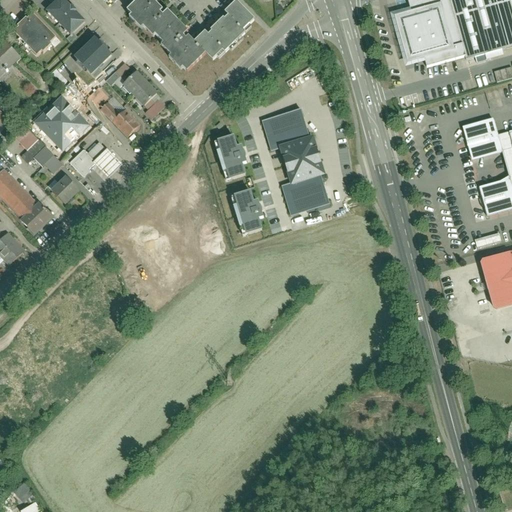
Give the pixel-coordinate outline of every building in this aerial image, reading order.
[(88,23),(64,0),(59,0),(47,13),(73,38),(88,23)] [(163,14),(150,0),(143,0),(128,14),(133,19),(131,21),(142,33),(144,31),(154,41),(156,39),(164,48),(162,50),(172,60),(170,62),(181,74),(184,71),(188,76),(207,58),(213,65),(224,55),(225,57),(247,37),(245,35),(256,24),(238,6),(226,17),(229,20),(226,24),(225,22),(211,35),(213,36),(209,40),(206,37),(196,46),(189,39),(186,42),(184,40),(189,35),(169,15),(164,19),(161,16),(163,14)] [(511,0),(410,0),(414,13),(398,17),(409,58),(423,54),(426,66),(466,55),(467,60),(511,47),(511,0)] [(34,15),(14,34),(37,58),(56,39),(34,15)] [(110,57),(95,42),(76,61),(91,76),(110,57)] [(5,44),(0,48),(0,75),(18,58),(5,44)] [(497,81),(511,79),(511,70),(496,72),(497,81)] [(61,86),(66,82),(56,71),(51,75),(61,86)] [(160,98),(138,75),(124,88),(146,111),(160,98)] [(108,104),(101,112),(128,140),(140,128),(124,112),(120,116),(108,104)] [(63,129),(46,147),(55,156),(84,126),(63,107),(52,118),(63,129)] [(303,112),(264,124),(273,153),(283,150),(294,185),(283,188),(292,218),(331,207),(323,178),(327,177),(316,141),(312,142),(303,112)] [(494,119),(464,128),(473,162),(503,153),(511,180),(480,188),(488,218),(511,211),(511,133),(499,137),(494,119)] [(29,164),(34,159),(43,168),(55,156),(46,147),(28,129),(17,140),(29,152),(23,157),(29,164)] [(233,135),(217,140),(229,179),(246,174),(242,163),(247,162),(241,144),(237,146),(233,135)] [(86,153),(71,166),(84,180),(92,173),(90,171),(94,167),(107,181),(121,167),(100,145),(88,155),(86,153)] [(51,220),(4,171),(0,173),(0,199),(35,236),(51,220)] [(80,192),(67,178),(52,192),(66,206),(80,192)] [(249,189),(233,194),(245,233),(262,228),(259,217),(263,216),(258,198),(253,200),(249,189)] [(0,255),(10,266),(22,255),(2,234),(0,235),(0,255)] [(500,244),(499,236),(476,240),(477,248),(500,244)] [(511,305),(511,253),(480,263),(494,311),(511,305)] [(14,493),(23,504),(33,495),(24,484),(14,493)]
